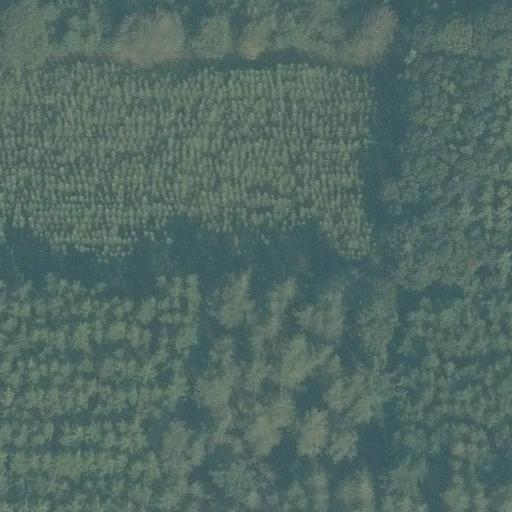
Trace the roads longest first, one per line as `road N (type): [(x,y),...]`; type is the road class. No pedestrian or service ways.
road 1 (track): [(370,511),(398,0)]
road 2 (track): [(0,294),(511,297)]
road 3 (track): [(0,55),(395,62)]
